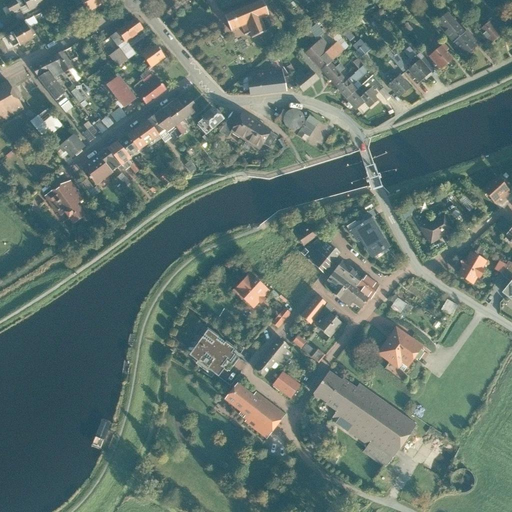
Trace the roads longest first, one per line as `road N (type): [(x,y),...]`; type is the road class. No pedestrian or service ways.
road 1 (residential): [(198,76),(225,100),(296,99),(348,120),(358,133)]
road 2 (residential): [(294,413),(245,377),(318,289)]
road 3 (residential): [(511,59),(358,133)]
road 4 (residential): [(408,511),(309,464),(293,435),(294,413)]
road 5 (residential): [(198,76),(69,167)]
road 6 (residential): [(135,2),(0,77)]
road 7 (residential): [(358,133),(417,267)]
